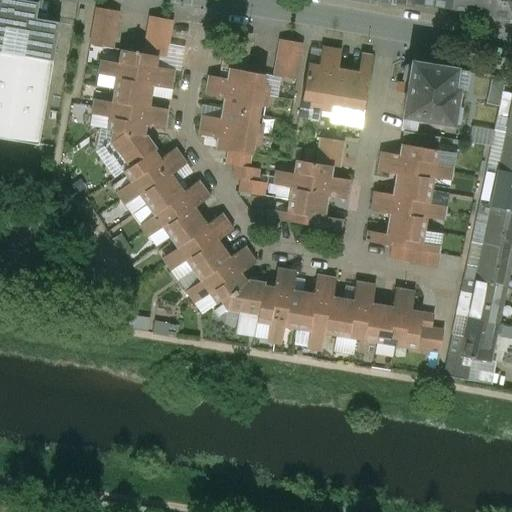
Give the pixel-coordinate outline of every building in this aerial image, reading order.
[(38,3),(18,0),(0,0),(0,51),(52,60),(59,23),(35,19),(38,3)] [(431,0),(431,6),(451,9),(452,0),(431,0)] [(452,0),(451,9),(471,12),(473,0),(452,0)] [(473,0),(471,12),(491,15),(493,0),(473,0)] [(511,12),(511,0),(493,0),(491,15),(511,18),(511,12)] [(119,12),(96,8),(94,20),(117,24),(119,12)] [(172,21),(149,17),(147,29),(170,33),(172,21)] [(117,24),(94,20),(91,32),(115,36),(117,24)] [(170,33),(147,29),(145,41),(168,45),(170,33)] [(252,34),(227,30),(225,43),(249,47),(252,34)] [(115,36),(91,32),(89,45),(113,49),(115,36)] [(302,44),(279,40),(277,52),(300,56),(302,44)] [(168,45),(145,41),(143,53),(157,56),(166,58),(168,45)] [(249,47),(225,43),(223,55),(247,59),(249,47)] [(318,65),(307,64),(301,100),(322,103),(331,48),(321,47),(318,65)] [(341,50),(331,48),(322,103),(341,107),(347,71),(338,69),(341,50)] [(143,53),(120,50),(117,70),(173,80),(174,70),(156,67),(157,56),(143,53)] [(52,60),(0,51),(0,138),(38,145),(52,60)] [(300,56),(277,52),(275,64),(298,68),(300,56)] [(358,72),(347,71),(341,107),(362,110),(371,55),(361,54),(358,72)] [(247,59),(223,55),(221,67),(228,68),(245,71),(247,59)] [(455,69),(412,62),(411,66),(405,69),(401,94),(406,95),(403,115),(452,123),(458,90),(452,89),(455,69)] [(298,68),(275,64),(272,76),(296,80),(298,68)] [(245,71),(228,68),(226,79),(208,76),(206,85),(261,95),(264,74),(245,71)] [(173,80),(117,70),(113,90),(151,96),(152,86),(171,89),(173,80)] [(261,95),(206,85),(204,95),(223,98),(221,108),(258,115),(261,95)] [(151,96),(113,90),(110,109),(166,119),(167,109),(149,106),(151,96)] [(258,115),(221,108),(220,118),(201,115),(199,125),(254,134),(258,115)] [(166,119),(110,109),(106,130),(111,131),(112,131),(112,130),(144,135),(146,126),(164,129),(166,119)] [(254,134),(199,125),(198,135),(216,138),(215,149),(227,151),(251,155),(254,134)] [(144,135),(112,130),(112,131),(111,131),(110,142),(116,152),(118,151),(128,167),(129,168),(129,167),(154,150),(156,149),(146,135),(144,135)] [(511,134),(506,133),(498,170),(511,172),(511,134)] [(343,141),(319,137),(317,150),(342,154),(343,141)] [(437,150),(400,144),(398,155),(380,152),(378,161),(434,171),(437,150)] [(129,167),(129,168),(128,167),(122,171),(134,188),(181,155),(175,147),(159,158),(154,150),(129,167)] [(342,154),(317,150),(315,163),(332,166),(339,167),(342,154)] [(251,155),(227,151),(225,164),(233,165),(234,165),(248,167),(251,155)] [(181,155),(134,188),(146,204),(177,183),(171,174),(186,163),(181,155)] [(315,163),(295,159),(291,180),(347,190),(349,180),(330,177),(332,166),(315,163)] [(434,171),(378,161),(376,171),(395,174),(393,184),(430,191),(434,171)] [(248,167),(234,165),(233,165),(231,178),(240,179),(255,181),(257,169),(248,167)] [(511,172),(498,170),(490,207),(511,211),(511,172)] [(255,181),(240,179),(238,191),(262,195),(264,182),(255,181)] [(177,183),(146,204),(157,221),(204,188),(198,180),(182,191),(177,183)] [(347,190),(291,180),(288,200),(325,206),(327,196),(345,199),(347,190)] [(430,191),(393,184),(392,194),(373,191),(371,201),(427,210),(430,191)] [(204,188),(157,221),(169,237),(200,215),(194,207),(209,196),(204,188)] [(325,206),(288,200),(284,220),(340,230),(342,219),(323,216),(325,206)] [(427,210),(371,201),(370,210),(388,214),(387,224),(424,230),(427,210)] [(511,249),(511,211),(490,207),(482,244),(511,250),(511,249)] [(200,215),(169,237),(180,254),(227,221),(221,213),(206,224),(200,215)] [(227,221),(180,254),(192,270),(223,248),(217,240),(232,229),(227,221)] [(424,230),(387,224),(385,234),(366,230),(364,241),(391,246),(415,250),(420,250),(424,230)] [(511,250),(482,244),(475,280),(504,286),(511,250)] [(223,248),(192,270),(204,286),(250,254),(244,246),(229,256),(223,248)] [(415,250),(391,246),(389,259),(413,263),(415,250)] [(439,253),(420,250),(415,250),(413,263),(437,267),(439,253)] [(250,254),(204,286),(216,303),(219,300),(246,281),(246,280),(240,273),(255,262),(250,254)] [(264,284),(263,284),(258,314),(257,314),(256,321),(276,325),(286,269),(276,267),(273,286),(264,284)] [(296,271),(286,269),(276,325),(296,328),(302,291),(292,289),(296,271)] [(316,274),(312,293),(302,291),(296,328),(316,332),(325,276),(316,274)] [(335,277),(325,276),(316,332),(335,335),(342,298),(332,296),(335,277)] [(264,282),(247,279),(246,280),(246,281),(219,300),(226,310),(238,312),(238,310),(257,314),(258,314),(263,284),(264,284),(264,282)] [(504,286),(475,280),(467,316),(497,322),(504,286)] [(352,300),(342,298),(335,335),(355,338),(365,283),(355,281),(352,300)] [(374,284),(365,283),(355,338),(375,342),(381,305),(371,303),(374,284)] [(391,306),(381,305),(375,342),(395,345),(404,289),(394,288),(391,306)] [(414,291),(404,289),(395,345),(415,349),(421,312),(411,310),(414,291)] [(433,314),(421,312),(415,349),(426,351),(430,327),(431,328),(433,314)] [(497,322),(467,316),(463,336),(459,355),(489,361),(495,332),(499,333),(501,323),(497,322)] [(155,332),(179,336),(180,323),(156,320),(155,332)] [(443,329),(431,328),(430,327),(426,351),(439,353),(443,329)] [(463,336),(452,334),(448,353),(459,355),(463,336)] [(471,366),(447,361),(443,375),(468,380),(471,366)]
